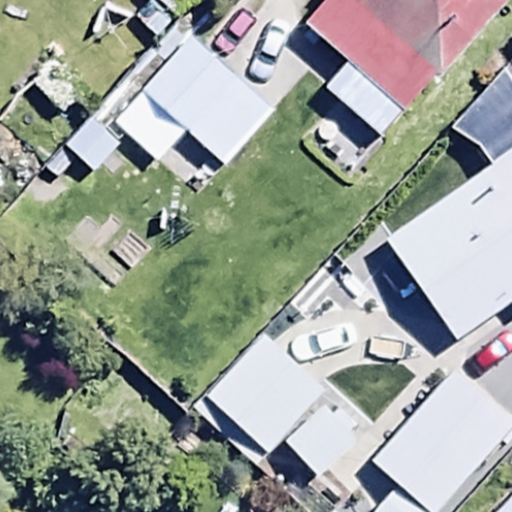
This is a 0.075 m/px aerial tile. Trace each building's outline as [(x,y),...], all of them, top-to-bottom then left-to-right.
[(509,0),(325,0),(302,27),(345,65),(318,95),(377,148),(509,0)] [(268,119),(187,47),(110,132),(154,172),(185,137),(222,170),(268,119)] [(511,150),(375,246),(448,351),(509,309),(511,312),(511,150)] [(318,402),(257,344),(200,404),(260,462),(318,402)] [(437,511),(508,434),(446,377),(364,469),(398,500),(387,511),(437,511)] [(349,451),(316,416),(279,451),(312,486),(349,451)] [(511,511),(511,474),(498,462),(451,511),(511,511)]
